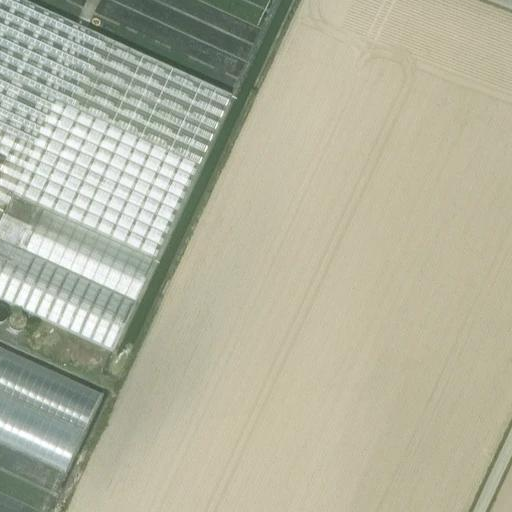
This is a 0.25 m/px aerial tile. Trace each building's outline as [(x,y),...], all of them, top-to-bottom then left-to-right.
[(230,99),(13,0),(0,0),(0,77),(198,168),(230,99)] [(198,168),(0,77),(0,165),(4,168),(0,177),(0,207),(5,210),(11,197),(154,263),(198,168)] [(154,263),(11,197),(5,210),(0,221),(0,243),(134,305),(154,263)] [(134,305),(0,243),(0,303),(111,355),(134,305)] [(25,328),(25,325),(25,322),(23,319),(20,317),(16,316),(13,317),(10,319),(8,322),(7,325),(8,329),(10,332),(13,334),(17,334),(20,333),(23,331),(25,328)] [(100,397),(0,351),(0,443),(64,473),(100,397)]
